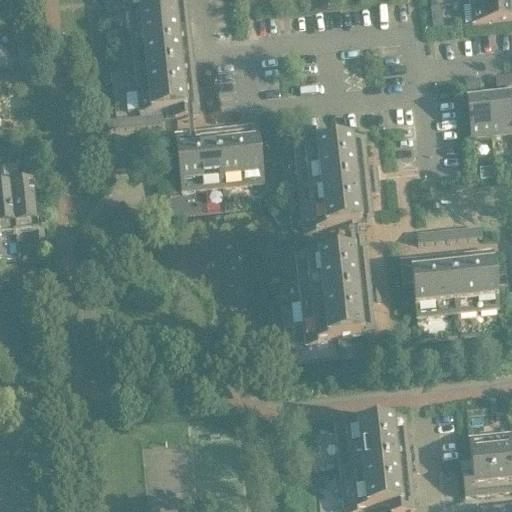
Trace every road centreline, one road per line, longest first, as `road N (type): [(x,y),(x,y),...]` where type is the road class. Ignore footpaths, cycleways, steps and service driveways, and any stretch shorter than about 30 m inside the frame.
road 1 (residential): [(244,51),(252,113),(331,104)]
road 2 (residential): [(325,43),(414,34),(418,74)]
